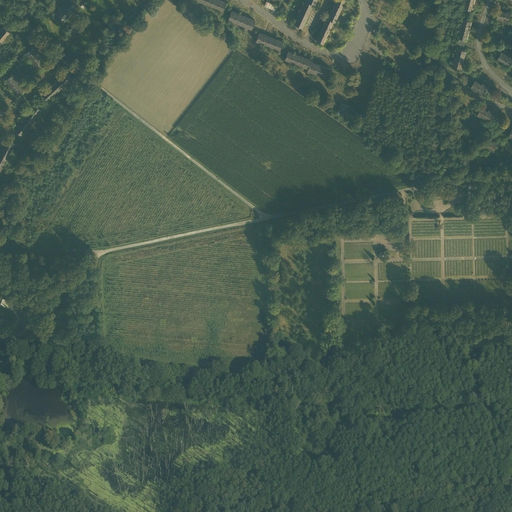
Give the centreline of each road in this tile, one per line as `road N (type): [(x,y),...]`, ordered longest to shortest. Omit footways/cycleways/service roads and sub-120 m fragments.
road 1 (track): [(168,411),(283,405),(393,421),(511,408)]
road 2 (track): [(106,359),(265,370),(264,218)]
road 3 (residential): [(264,218),(61,58)]
road 4 (track): [(265,370),(337,350),(414,314),(511,315)]
road 5 (unclassified): [(511,168),(264,218)]
road 6 (unclassified): [(264,218),(99,252)]
road 7 (track): [(99,252),(17,339),(0,374)]
